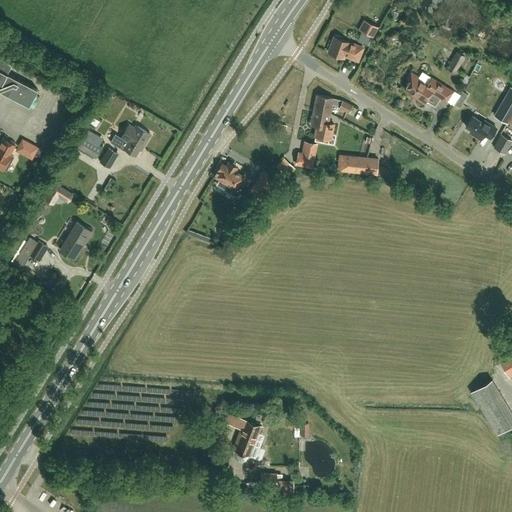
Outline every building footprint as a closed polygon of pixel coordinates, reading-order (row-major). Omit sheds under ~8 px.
[(363,19),(357,30),(373,38),(378,27),(363,19)] [(334,37),(328,52),(344,58),(345,56),(358,61),(363,47),(349,42),(340,39),(341,38),(340,37),(336,35),(334,36),(334,37)] [(456,52),(446,69),(455,74),(461,64),(462,64),(466,57),(456,52)] [(0,86),(11,65),(0,58),(0,86)] [(448,87),(447,90),(432,80),(427,87),(416,80),(417,78),(410,73),(407,79),(410,81),(404,90),(417,98),(416,100),(423,104),(430,94),(446,103),(454,91),(448,87)] [(16,78),(7,95),(29,106),(37,89),(16,78)] [(511,113),(511,87),(495,115),(507,122),(511,113)] [(454,104),(460,107),(468,94),(462,91),(459,96),(454,104)] [(314,110),(329,113),(331,104),(348,112),(352,105),(342,100),(342,101),(332,98),(317,95),(314,110)] [(328,122),(329,113),(314,110),(311,125),(317,126),(315,136),(330,139),(333,124),(328,122)] [(496,128),(484,120),(486,118),(475,111),(465,126),(471,130),(470,133),(480,140),(484,135),(490,138),(496,128)] [(128,127),(121,138),(115,134),(111,142),(110,142),(124,151),(124,149),(135,156),(141,146),(142,147),(150,134),(138,127),(135,131),(128,127)] [(504,154),(511,140),(501,135),(494,148),(504,154)] [(77,147),(95,159),(102,148),(83,136),(77,147)] [(13,157),(9,155),(14,144),(3,138),(0,144),(0,167),(5,170),(13,157)] [(34,155),(38,147),(21,138),(17,146),(34,155)] [(312,167),(315,150),(317,143),(304,140),(301,153),(298,152),(296,164),(312,167)] [(118,154),(108,147),(99,162),(110,168),(118,154)] [(376,175),(378,158),(338,154),(337,171),(376,175)] [(276,165),(288,176),(296,168),(284,157),(276,165)] [(213,176),(227,185),(236,191),(240,184),(244,177),(235,171),(237,167),(228,162),(226,166),(221,163),(216,170),(213,176)] [(261,201),(268,190),(255,181),(248,192),(261,201)] [(63,207),(72,194),(57,183),(51,192),(55,195),(52,199),(63,207)] [(92,230),(76,220),(59,248),(75,258),(92,230)] [(30,237),(13,265),(21,271),(30,256),(39,262),(49,247),(38,240),(37,241),(30,237)] [(511,376),(511,350),(498,359),(509,378),(511,376)] [(511,410),(498,378),(474,388),(494,434),(511,426),(511,410)] [(291,428),(295,417),(288,411),(277,416),(279,423),(283,427),(291,428)] [(262,426),(244,419),(235,415),(231,425),(242,429),(240,435),(238,434),(232,449),(234,450),(233,451),(233,455),(235,459),(238,461),(242,461),(246,460),(248,457),(248,455),(250,456),(262,426)] [(276,497),(276,484),(281,484),(282,474),(277,474),(261,473),(261,484),(264,484),(263,496),(276,497)]
